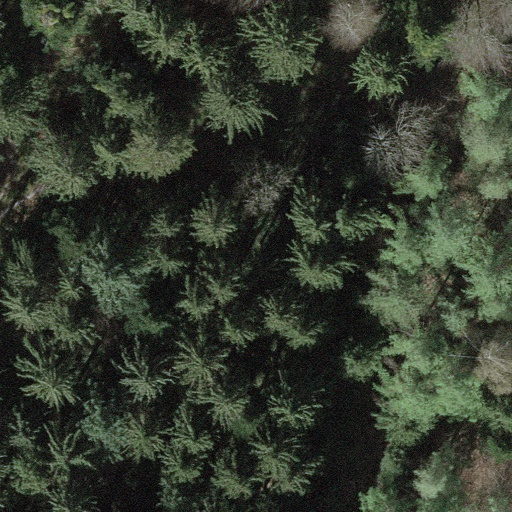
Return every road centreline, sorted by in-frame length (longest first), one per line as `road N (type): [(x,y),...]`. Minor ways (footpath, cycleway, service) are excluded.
road 1 (track): [(511,8),(0,191)]
road 2 (track): [(70,0),(0,130)]
